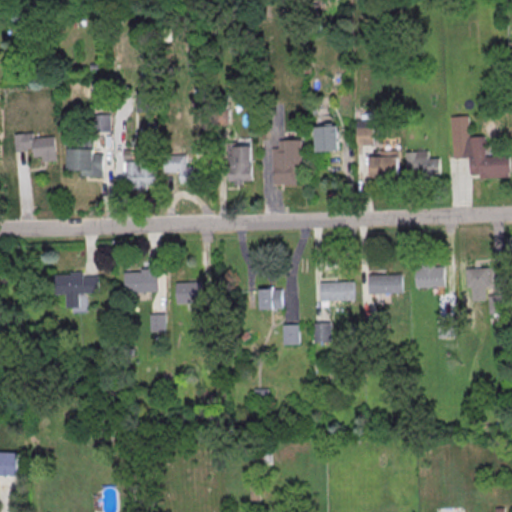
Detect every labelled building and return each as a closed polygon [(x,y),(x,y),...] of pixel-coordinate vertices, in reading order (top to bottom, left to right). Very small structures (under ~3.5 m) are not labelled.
[(136,88),(137,111),(151,110),(150,88),(136,88)] [(112,131),(112,114),(98,114),(98,131),(112,131)] [(449,116),(465,115),(467,136),(482,135),(483,156),(507,154),(509,175),(477,177),(477,172),(468,173),(467,156),(451,157),(449,116)] [(371,143),(371,118),(354,119),(355,143),(371,143)] [(312,126),(335,124),(337,149),(314,150),(312,126)] [(11,134),(31,131),(32,137),(52,135),(55,160),(40,161),(40,155),(32,156),(31,148),(25,148),(25,150),(19,151),(13,152),(11,134)] [(66,136),(65,168),(79,169),(79,174),(101,175),(102,153),(92,153),(92,138),(66,136)] [(153,138),(154,182),(144,183),(144,189),(130,189),(130,177),(121,178),(121,160),(135,160),(134,138),(153,138)] [(300,138),(301,167),(294,167),(294,183),(270,184),(270,147),(277,147),(276,139),(300,138)] [(249,145),(250,179),(240,179),(240,183),(232,183),(231,180),(226,180),(224,145),(249,145)] [(367,156),(378,155),(378,149),(396,149),(397,176),(368,176),(367,156)] [(430,150),(407,150),(407,176),(441,176),(441,157),(430,157),(430,150)] [(162,154),(184,154),(184,165),(199,165),(199,179),(192,179),(192,182),(177,182),(177,171),(162,172),(162,154)] [(413,266),(442,265),(442,285),(413,285),(413,266)] [(464,268),(486,267),(487,285),(465,286),(464,268)] [(123,271),(155,270),(156,291),(124,292),(123,271)] [(52,274),(52,293),(64,292),(65,306),(78,306),(78,293),(97,292),(97,275),(90,275),(82,276),(82,271),(69,271),(69,274),(52,274)] [(366,273),(400,273),(400,292),(366,293),(366,273)] [(318,280),(352,280),(352,299),(318,300),(318,280)] [(174,282),(199,281),(200,302),(175,303),(174,282)] [(257,289),(279,288),(280,308),(257,308),(257,289)] [(486,295),(502,294),(502,312),(487,312),(486,295)] [(197,307),(206,307),(213,306),(214,329),(198,330),(197,307)] [(148,313),(163,313),(163,331),(148,331),(148,313)] [(436,317),(454,317),(454,337),(437,337),(436,317)] [(361,319),(376,318),(377,333),(361,334),(361,319)] [(312,322),(327,322),(328,340),(312,340),(312,322)] [(280,324),(296,323),(297,341),(281,342),(280,324)] [(0,474),(18,475),(18,452),(0,451),(0,474)]
